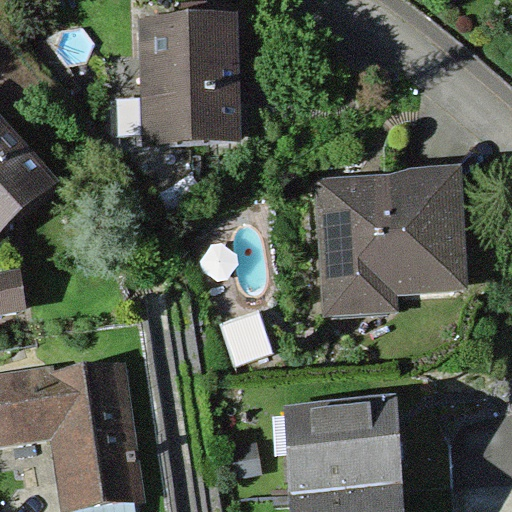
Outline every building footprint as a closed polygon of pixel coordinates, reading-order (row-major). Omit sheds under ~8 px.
[(240,12),(139,15),(142,139),(243,136),(240,12)] [(0,117),(0,232),(58,180),(0,117)] [(388,174),(316,178),(322,318),(399,313),(398,294),(466,290),(463,163),(413,166),(388,174)] [(22,270),(0,273),(0,314),(28,310),(22,270)] [(125,357),(0,372),(0,445),(53,439),(62,511),(75,511),(134,505),(144,503),(125,357)] [(396,395),(282,404),(289,492),(403,483),(396,395)] [(257,442),(228,447),(233,478),(262,474),(257,442)] [(405,511),(403,483),(289,492),(290,511),(405,511)]
